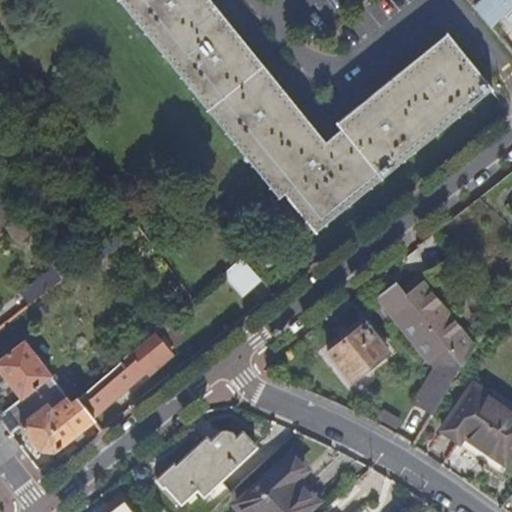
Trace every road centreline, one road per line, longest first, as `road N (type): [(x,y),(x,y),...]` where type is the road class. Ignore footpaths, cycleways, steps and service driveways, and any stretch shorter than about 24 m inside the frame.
road 1 (residential): [(218,369),(511,133)]
road 2 (residential): [(482,511),(360,434),(218,369)]
road 3 (residential): [(38,511),(218,369)]
